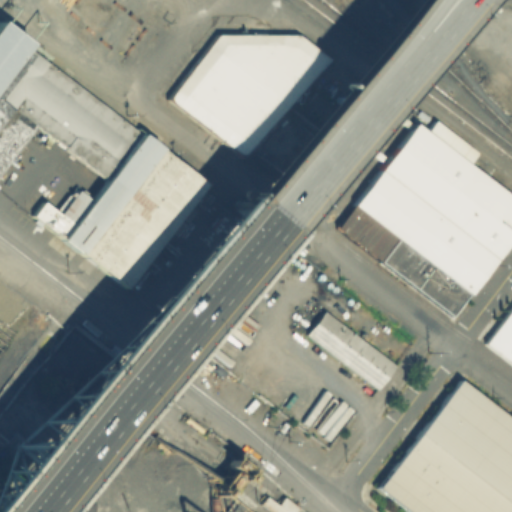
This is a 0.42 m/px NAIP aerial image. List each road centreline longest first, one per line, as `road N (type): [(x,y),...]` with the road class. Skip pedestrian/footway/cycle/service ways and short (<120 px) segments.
road 1 (motorway): [(0,510),(429,8)]
road 2 (motorway): [(362,79),(0,505)]
road 3 (residential): [(339,495),(300,484),(0,245)]
road 4 (residential): [(452,347),(131,97)]
road 5 (tertiary): [(339,495),(511,268)]
road 6 (residential): [(303,233),(412,96)]
